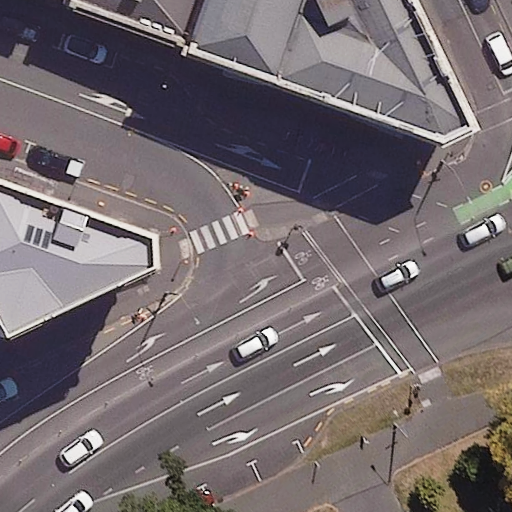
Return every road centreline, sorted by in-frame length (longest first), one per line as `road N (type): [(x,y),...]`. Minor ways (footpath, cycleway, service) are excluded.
road 1 (trunk): [(20,511),(90,456),(487,246)]
road 2 (residential): [(115,125),(228,146),(402,209)]
road 3 (trunk): [(0,440),(213,308)]
road 4 (residential): [(213,308),(220,269),(210,217),(189,183),(115,125)]
road 5 (trunk): [(213,308),(402,209)]
road 6 (trunk): [(402,209),(478,168),(508,109)]
road 7 (residential): [(115,125),(0,82)]
